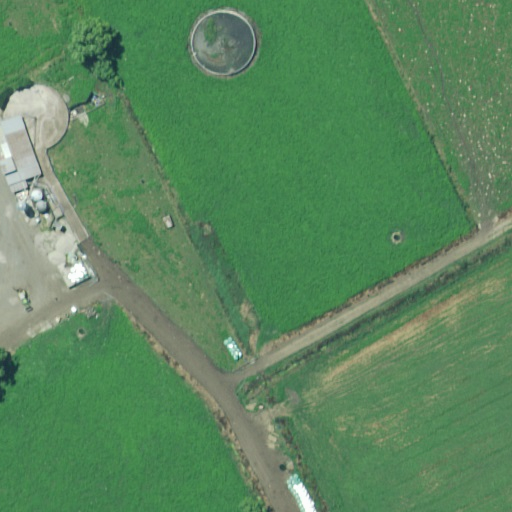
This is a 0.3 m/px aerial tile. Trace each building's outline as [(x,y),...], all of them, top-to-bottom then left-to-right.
[(28,180),(37,177),(42,175),(23,116),(3,123),(14,156),(10,158),(8,152),(0,154),(11,186),(28,180)] [(31,189),(32,193),(44,189),(40,176),(28,180),(31,189)] [(28,180),(11,186),(14,195),(31,189),(28,180)] [(36,205),(32,193),(31,189),(14,195),(21,217),(38,211),(36,205)] [(36,205),(48,201),(44,189),(32,193),(36,205)] [(38,211),(40,216),(52,212),(49,202),(48,201),(36,205),(38,211)]
